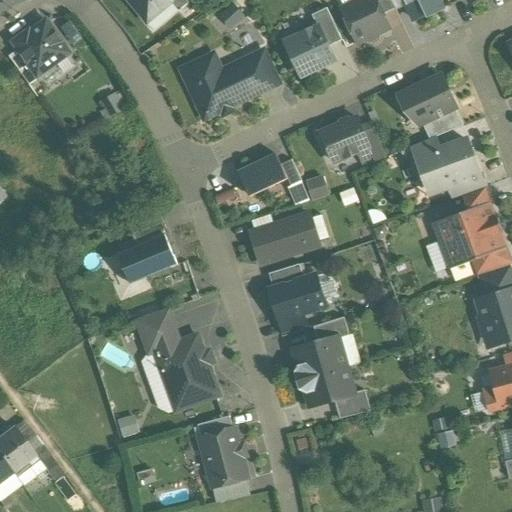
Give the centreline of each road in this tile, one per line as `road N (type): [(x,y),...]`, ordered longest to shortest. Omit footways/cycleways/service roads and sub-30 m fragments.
road 1 (residential): [(187,169),(236,300),(291,511)]
road 2 (residential): [(468,40),(187,169)]
road 3 (residential): [(80,0),(127,58),(187,169)]
